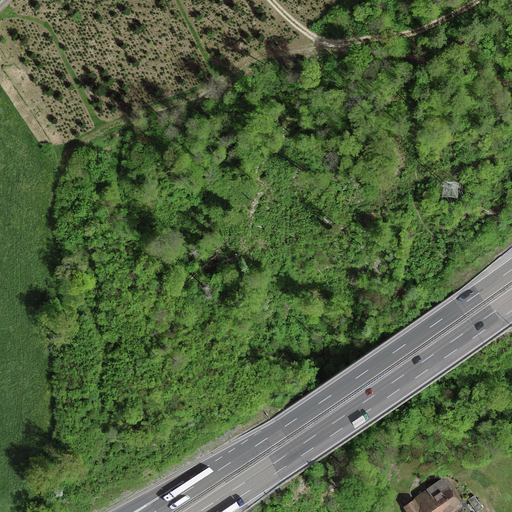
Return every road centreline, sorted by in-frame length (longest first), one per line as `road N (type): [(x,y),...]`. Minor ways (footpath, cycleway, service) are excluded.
road 1 (motorway): [(511,269),(163,505)]
road 2 (motorway): [(207,511),(511,304)]
road 3 (track): [(269,0),(331,43),(404,34),(478,0)]
